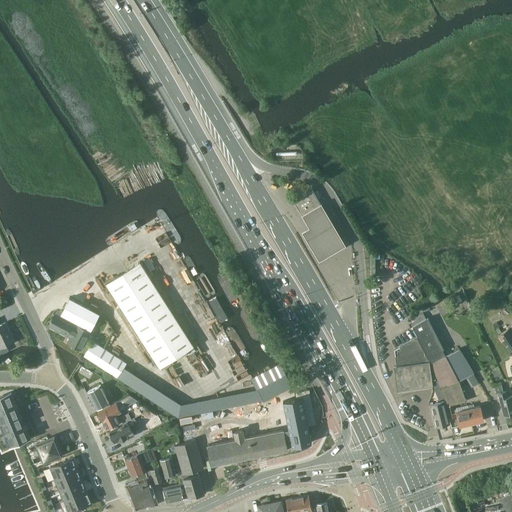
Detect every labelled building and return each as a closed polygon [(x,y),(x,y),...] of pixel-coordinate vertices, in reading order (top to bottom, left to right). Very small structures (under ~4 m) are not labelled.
[(292,199),(302,215),(321,204),(311,187),(292,199)] [(343,246),(321,204),(302,215),(309,229),(307,231),(301,234),(316,261),(327,255),(343,246)] [(140,261),(106,283),(160,367),(194,346),(140,261)] [(57,311),(56,313),(73,322),(74,321),(91,330),(99,313),(69,297),(62,311),(60,310),(57,311)] [(440,314),(450,309),(446,303),(437,307),(440,314)] [(72,323),(73,322),(56,313),(55,314),(49,326),(66,335),(71,337),(67,342),(81,350),(91,332),(77,325),(76,326),(72,324),(73,323),(72,323)] [(423,313),(411,324),(412,326),(418,336),(428,355),(430,360),(432,363),(445,356),(427,320),(429,319),(428,318),(426,319),(423,313)] [(0,354),(9,350),(6,345),(14,341),(5,322),(0,324),(0,354)] [(511,326),(498,335),(511,355),(511,354),(511,326)] [(396,366),(393,366),(397,390),(432,385),(433,390),(435,389),(440,387),(432,363),(430,360),(428,355),(418,336),(394,349),(396,366)] [(84,355),(117,377),(126,363),(93,341),(84,355)] [(445,356),(432,363),(440,387),(442,393),(446,401),(447,406),(453,405),(466,401),(458,381),(473,373),(459,349),(445,356)] [(280,363),(251,379),(257,389),(264,401),(292,386),(280,363)] [(181,404),(126,368),(119,377),(179,416),(225,408),(239,406),(264,401),(257,389),(181,404)] [(503,416),(511,414),(511,395),(507,396),(506,390),(503,391),(501,384),(494,386),(496,394),(498,393),(503,416)] [(100,385),(88,391),(97,410),(98,412),(107,407),(106,405),(105,404),(109,402),(105,394),(104,391),(100,385)] [(236,439),(207,445),(211,464),(240,458),(241,459),(241,457),(245,457),(246,458),(247,458),(246,456),(286,448),(287,448),(287,445),(292,444),(292,446),(312,441),(308,424),(316,422),(310,386),(309,386),(310,393),(283,398),(289,428),(244,437),(242,430),(234,431),(236,439)] [(11,392),(0,396),(0,410),(21,401),(19,398),(14,400),(11,392)] [(99,414),(98,414),(100,418),(101,418),(106,427),(119,421),(115,414),(120,411),(119,409),(126,405),(136,400),(137,400),(129,395),(107,407),(98,412),(99,414)] [(21,401),(0,410),(0,420),(1,423),(20,415),(17,407),(22,405),(21,401)] [(436,427),(449,423),(444,401),(430,405),(436,427)] [(447,406),(446,406),(449,415),(451,425),(459,423),(459,425),(460,427),(471,424),(468,409),(454,412),(453,405),(447,406)] [(471,424),(483,421),(480,406),(473,407),(472,405),(467,406),(468,409),(471,424)] [(239,406),(225,408),(226,418),(240,416),(239,406)] [(127,421),(131,419),(128,413),(121,417),(124,424),(128,422),(127,421)] [(20,415),(1,423),(5,434),(30,424),(28,420),(23,422),(20,415)] [(149,430),(161,423),(157,415),(145,422),(149,430)] [(135,426),(138,425),(134,418),(131,419),(127,421),(128,422),(124,424),(109,431),(110,433),(109,435),(111,438),(112,438),(114,441),(117,440),(118,441),(137,431),(135,426)] [(30,424),(5,434),(10,445),(30,437),(26,429),(32,427),(30,424)] [(54,436),(37,444),(44,461),(61,454),(54,436)] [(178,474),(180,483),(183,497),(188,495),(189,496),(204,493),(199,473),(198,473),(197,469),(203,467),(198,448),(195,439),(175,445),(177,454),(183,473),(178,474)] [(132,476),(136,475),(145,471),(142,463),(153,459),(149,449),(138,453),(138,454),(125,459),(132,476)] [(73,457),(50,467),(55,478),(77,469),(73,457)] [(165,477),(176,474),(171,457),(160,460),(165,477)] [(151,469),(145,471),(136,475),(137,479),(125,484),(134,506),(138,508),(158,504),(150,483),(163,479),(159,466),(151,469)] [(77,469),(55,478),(60,489),(82,480),(77,469)] [(82,480),(60,489),(64,501),(87,491),(82,480)] [(183,498),(183,497),(180,483),(162,487),(166,502),(183,498)] [(87,491),(64,501),(68,511),(69,511),(91,503),(87,491)] [(309,494),(297,497),(300,511),(307,511),(312,510),(309,494)] [(300,511),(297,497),(285,499),(288,511),(300,511)] [(283,511),(280,500),(269,502),(271,511),(283,511)] [(316,503),(317,511),(328,511),(326,501),(316,503)] [(271,511),(269,502),(258,505),(259,511),(271,511)]
